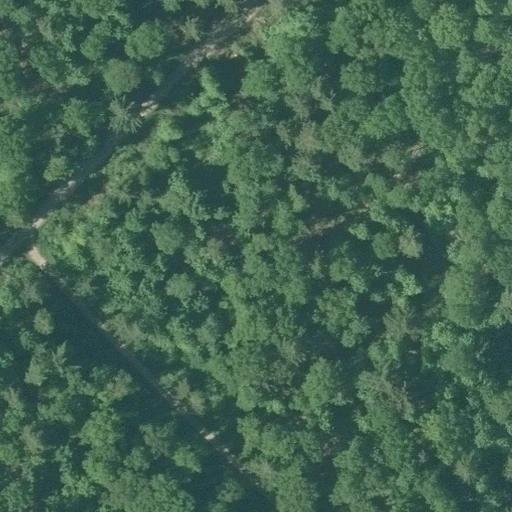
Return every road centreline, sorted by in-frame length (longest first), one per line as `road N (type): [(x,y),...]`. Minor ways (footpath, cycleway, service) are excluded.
road 1 (track): [(18,239),(284,511)]
road 2 (track): [(18,239),(269,0)]
